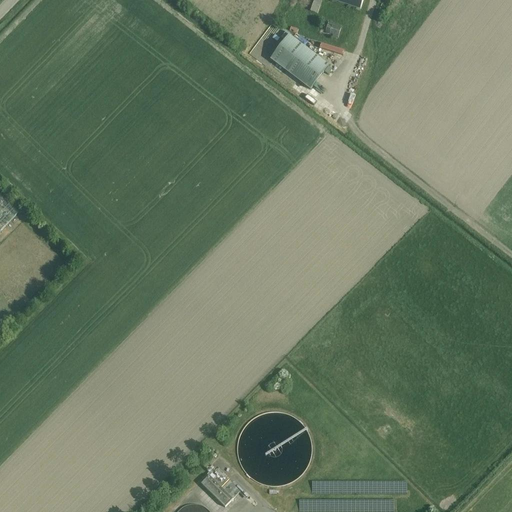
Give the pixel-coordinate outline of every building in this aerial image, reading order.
[(313,0),(309,13),(315,15),(320,2),(314,0),(313,0)] [(327,0),(360,11),(363,0),(327,0)] [(373,16),(384,20),(389,4),(378,0),(373,16)] [(315,32),(338,39),(341,29),(319,22),(315,32)] [(270,60),(310,90),(328,66),(288,36),(270,60)] [(344,45),(342,50),(353,54),(355,50),(344,45)] [(327,89),(323,94),(334,104),(338,99),(327,89)] [(0,195),(0,231),(18,213),(0,195)] [(267,488),(275,489),(283,488),(291,484),(298,479),(304,473),(308,466),(310,458),(310,451),(310,444),(307,437),(303,430),(297,424),(290,419),(282,416),(274,415),(266,416),(259,418),(253,421),(247,426),(242,432),(239,439),(237,448),(237,457),(239,465),(243,472),(248,478),(254,483),(260,486),(267,488)] [(213,474),(200,487),(224,511),(238,496),(245,502),(248,499),(234,484),(232,486),(228,481),(223,483),(213,474)]
